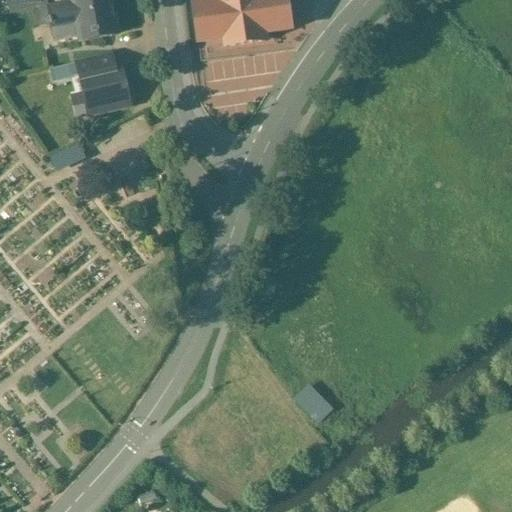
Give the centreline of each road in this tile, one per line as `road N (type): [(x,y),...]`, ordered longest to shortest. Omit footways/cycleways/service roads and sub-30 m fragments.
road 1 (tertiary): [(66,511),(134,436),(187,354),(244,195)]
road 2 (tertiary): [(244,195),(285,109),(369,0)]
road 3 (tertiary): [(244,195),(201,162),(178,119),(161,0)]
